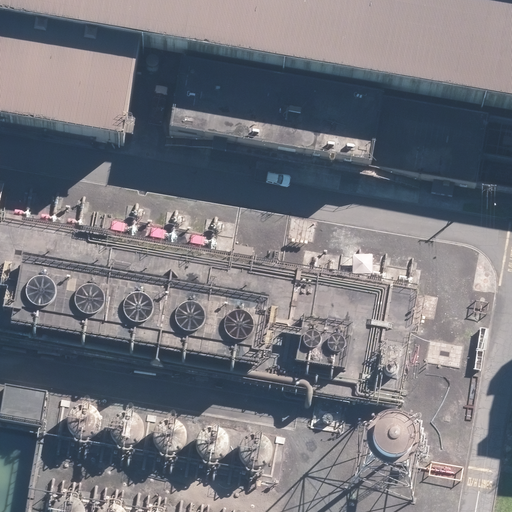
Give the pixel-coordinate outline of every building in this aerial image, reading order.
[(153,54),(511,112),(511,0),(12,0),(0,76),(0,111),(139,135),(153,54)] [(70,429),(73,433),(77,435),(82,436),(87,435),(91,432),(94,429),(96,424),(96,419),(95,415),(92,411),(88,408),(83,407),(78,407),(74,409),(71,412),(69,416),(67,420),(68,425),(70,429)] [(114,439),(117,442),(121,445),(126,445),(131,445),(135,442),(138,438),(140,434),(140,429),(139,424),(136,421),(131,418),(127,417),(122,417),(118,419),(115,422),(112,426),(111,430),(112,434),(114,439)] [(157,447),(160,450),(164,452),(169,453),(174,452),(178,450),(181,446),(183,442),(183,437),(182,432),(179,428),(175,426),(170,424),(165,425),(161,427),(158,429),(156,433),(154,438),(155,442),(157,447)] [(193,454),(196,458),(200,460),(205,461),(210,460),(214,457),(217,454),(219,449),(219,444),(218,440),(215,436),(211,433),(206,432),(202,432),(197,434),(194,437),(192,441),(191,445),(191,450),(193,454)] [(239,462),(242,465),(247,468),(252,468),(256,468),(261,465),(264,461),(265,457),(266,452),(264,447),(261,444),(257,441),(252,440),(248,440),(244,442),(240,445),(238,449),(237,453),(237,457),(239,462)] [(378,478),(383,483),(390,487),(398,487),(405,486),(412,482),(416,476),(419,469),(419,461),(417,454),(413,448),(406,443),(399,441),(391,442),(384,444),(378,450),(374,456),(373,464),(374,471),(378,478)] [(87,511),(88,511),(86,506),(83,503),(79,500),(74,499),(70,499),(66,501),(62,504),(60,508),(59,511),(87,511)]
